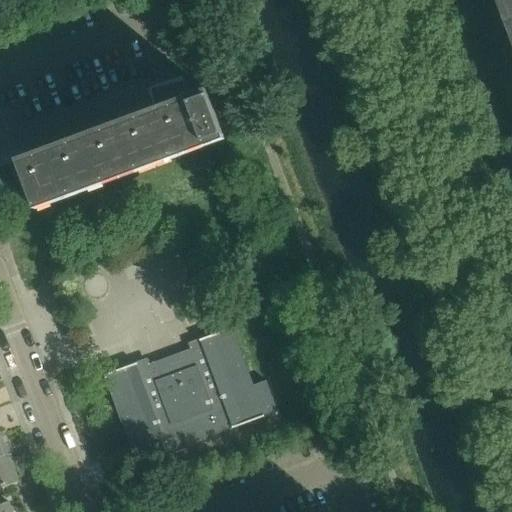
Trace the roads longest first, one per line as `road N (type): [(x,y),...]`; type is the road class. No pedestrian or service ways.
road 1 (tertiary): [(499,271),(410,34)]
road 2 (residential): [(81,511),(0,285)]
